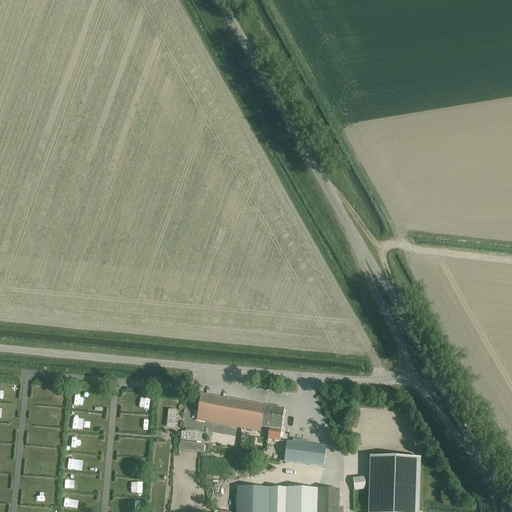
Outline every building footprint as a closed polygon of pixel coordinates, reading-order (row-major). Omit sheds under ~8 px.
[(241,403),(200,395),(196,420),(259,432),(260,428),(269,429),(267,440),(271,441),(279,442),(283,410),(264,407),(241,403)] [(168,410),(167,427),(175,428),(176,411),(168,410)] [(181,432),(180,441),(201,443),(202,435),(198,435),(198,432),(185,430),(185,433),(181,432)] [(180,442),(179,451),(202,454),(204,446),(201,445),(180,442)] [(323,468),(326,448),(286,442),(283,462),(323,468)] [(370,458),(368,511),(419,511),(421,460),(370,458)] [(354,492),(365,490),(363,479),(353,480),(354,492)] [(445,489),(455,503),(459,500),(449,486),(445,489)] [(286,489),(268,489),(236,489),(235,511),(338,511),(339,491),(286,490),(286,489)]
